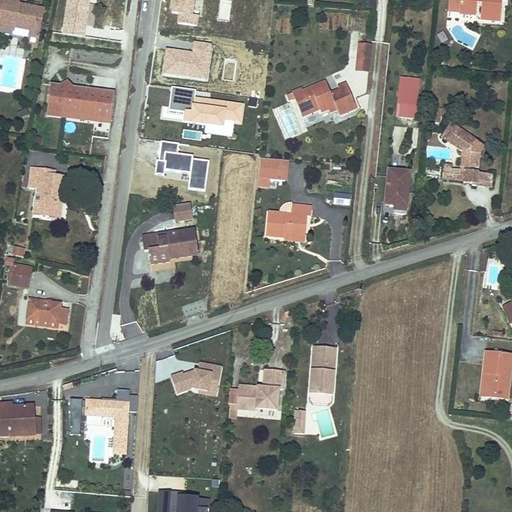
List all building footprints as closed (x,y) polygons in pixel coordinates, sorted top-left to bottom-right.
[(28,46),(36,48),(44,10),(24,6),(24,10),(18,9),(18,5),(19,0),(0,0),(0,28),(13,31),(13,34),(28,37),(29,38),(28,46)] [(89,0),(66,0),(62,34),(84,37),(89,0)] [(179,14),(178,24),(198,26),(199,16),(193,15),(194,0),(173,0),(172,13),(179,14)] [(460,11),(476,12),(477,4),(482,4),(480,20),(500,22),(501,1),(494,0),(493,0),(448,0),(448,12),(460,13),(460,11)] [(229,6),(221,5),(219,19),(228,20),(229,6)] [(167,49),(163,74),(207,80),(212,44),(194,42),(193,52),(167,49)] [(371,45),(359,44),(357,59),(370,60),(371,45)] [(14,88),(19,60),(6,58),(1,86),(14,88)] [(370,60),(357,59),(356,71),(369,72),(370,60)] [(235,63),(226,62),(224,78),(233,80),(235,63)] [(419,81),(401,79),(397,117),(415,119),(419,81)] [(319,107),(320,110),(321,113),(328,110),(329,113),(337,110),(339,116),(356,109),(346,84),(338,87),(339,91),(333,93),(334,95),(332,96),(326,82),(303,92),(302,90),(288,96),(290,102),(295,99),(300,111),(306,108),(310,111),(319,107)] [(51,85),(47,112),(63,114),(66,87),(56,86),(56,84),(52,84),(51,85)] [(114,94),(66,87),(63,114),(111,120),(114,94)] [(242,123),(244,105),(194,98),(195,91),(172,87),(169,113),(184,115),(183,120),(224,126),(224,120),(242,123)] [(300,111),(302,117),(320,110),(319,107),(310,111),(306,108),(300,111)] [(441,109),(432,108),(431,123),(439,124),(441,109)] [(111,120),(63,114),(62,118),(110,125),(111,120)] [(480,179),(480,174),(478,173),(480,154),(485,147),(451,124),(441,137),(445,140),(448,136),(467,149),(464,172),(460,172),(450,171),(451,166),(444,166),(442,180),(463,181),(463,183),(472,184),(472,187),(476,187),(477,179),(480,179)] [(202,133),(184,131),(183,137),(201,139),(202,133)] [(462,151),(460,172),(464,172),(467,149),(448,136),(445,140),(462,151)] [(157,160),(156,173),(164,174),(164,170),(190,173),(188,188),(205,190),(208,161),(192,159),(193,156),(178,154),(179,143),(162,141),(159,160),(157,160)] [(260,159),(257,186),(268,188),(269,180),(285,181),(286,162),(260,159)] [(45,174),(46,169),(32,168),(29,188),(36,189),(33,215),(49,217),(50,213),(59,215),(61,200),(62,200),(65,177),(55,175),(45,174)] [(389,177),(386,205),(395,206),(394,214),(406,215),(411,173),(396,171),(395,178),(389,177)] [(493,175),(480,174),(480,179),(477,179),(476,187),(491,188),(493,175)] [(350,194),(337,193),(336,203),(349,205),(350,194)] [(50,213),(49,217),(60,219),(62,200),(61,200),(59,215),(50,213)] [(191,205),(173,208),(175,222),(193,219),(191,205)] [(292,206),(291,215),(268,213),(266,237),(284,239),(285,235),(305,237),(308,217),(311,217),(312,208),(292,206)] [(149,252),(151,265),(170,263),(169,260),(198,255),(195,231),(158,237),(158,235),(142,238),(145,252),(149,252)] [(305,237),(285,235),(284,239),(284,241),(305,243),(305,237)] [(12,256),(21,258),(22,250),(13,248),(12,256)] [(14,259),(7,258),(6,266),(12,267),(12,266),(14,259)] [(32,270),(12,266),(12,267),(9,286),(29,289),(32,270)] [(29,300),(27,321),(58,325),(66,326),(68,310),(60,309),(61,304),(29,300)] [(511,303),(502,307),(510,325),(511,323),(511,303)] [(310,401),(313,404),(328,405),(331,402),(332,397),(334,381),(332,381),(332,376),(334,376),(336,349),(313,347),(310,395),(311,395),(310,401)] [(487,374),(485,396),(507,399),(511,356),(511,355),(485,353),(483,374),(487,374)] [(218,388),(221,368),(200,364),(199,372),(195,372),(194,375),(186,377),(186,375),(185,373),(172,377),(178,394),(192,389),(208,392),(209,386),(218,388)] [(239,390),(231,390),(229,407),(237,407),(237,409),(247,410),(248,404),(256,405),(255,409),(256,409),(278,411),(279,390),(282,390),(284,372),(265,370),(263,388),(263,392),(239,390)] [(129,397),(130,391),(117,390),(117,401),(102,400),(102,402),(129,403),(129,397)] [(126,455),(129,412),(137,413),(138,397),(129,397),(129,403),(87,401),(86,416),(116,418),(114,454),(126,455)] [(70,400),(69,435),(81,435),(83,400),(70,400)] [(0,437),(9,437),(36,435),(36,434),(35,424),(33,424),(33,422),(35,422),(35,419),(35,418),(34,418),(33,406),(13,407),(12,404),(0,405),(0,437)] [(296,412),(295,434),(304,434),(305,412),(296,412)] [(36,434),(41,434),(40,419),(35,419),(35,422),(33,422),(33,424),(35,424),(36,434)] [(180,493),(161,491),(159,511),(208,511),(209,499),(180,497),(180,493)]
